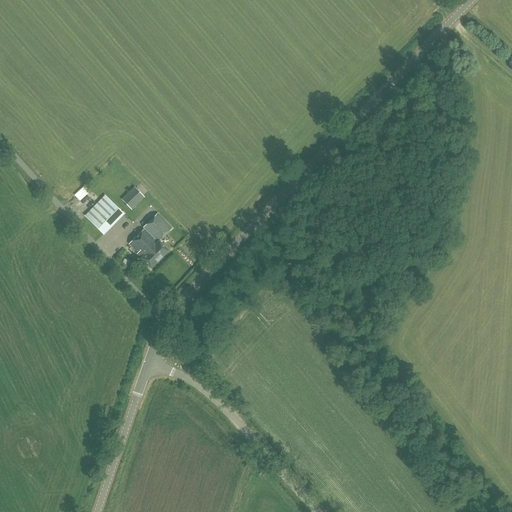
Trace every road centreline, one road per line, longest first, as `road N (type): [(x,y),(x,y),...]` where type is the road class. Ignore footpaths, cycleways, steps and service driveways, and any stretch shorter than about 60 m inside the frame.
road 1 (secondary): [(164,322),(475,0)]
road 2 (unclassified): [(164,322),(0,143)]
road 3 (unclassified): [(317,511),(212,396),(149,364)]
road 4 (secondary): [(98,511),(149,364)]
